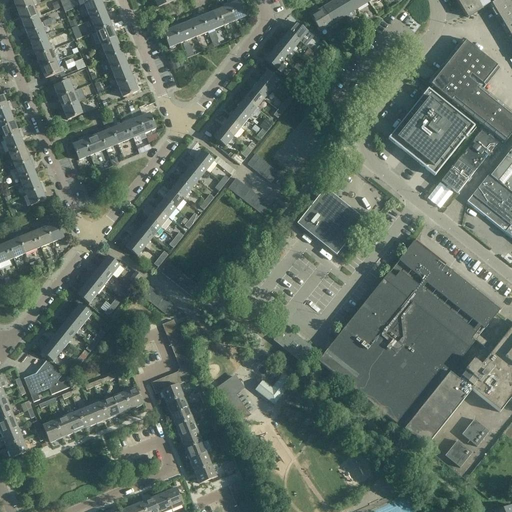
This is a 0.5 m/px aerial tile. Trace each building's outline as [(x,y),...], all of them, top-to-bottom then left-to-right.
[(29,0),(14,0),(12,1),(17,13),(35,5),(34,1),(31,2),(29,0)] [(62,0),(64,11),(73,10),(71,0),(62,0)] [(103,0),(96,0),(84,5),(90,19),(104,13),(101,4),(104,3),(103,0)] [(356,10),(350,0),(334,0),(334,1),(344,17),(356,10)] [(368,2),(366,0),(350,0),(356,10),(368,2)] [(455,0),(466,18),(495,0),(455,0)] [(511,0),(499,0),(489,6),(511,44),(511,0)] [(231,1),(226,3),(234,22),(245,17),(239,2),(232,5),(231,1)] [(344,17),(334,1),(322,8),(332,24),(344,17)] [(224,9),(214,12),(220,27),(234,22),(226,3),(222,4),(224,9)] [(35,5),(17,13),(21,24),(37,17),(44,14),(42,10),(35,13),(32,6),(35,5)] [(332,24),(322,8),(309,16),(319,32),(332,24)] [(205,16),(204,13),(204,12),(199,13),(207,33),(220,27),(214,12),(205,16)] [(104,13),(90,19),(95,32),(113,25),(111,20),(108,22),(104,13)] [(197,19),(187,23),(193,38),(207,33),(199,13),(195,15),(197,19)] [(37,17),(21,24),(26,35),(44,27),(45,27),(55,23),(53,20),(43,24),(43,23),(40,24),(37,17)] [(176,23),(172,24),(180,44),(193,38),(187,23),(178,27),(176,23)] [(294,23),(287,33),(299,43),(307,33),(294,23)] [(168,48),(180,44),(172,24),(167,26),(169,30),(162,33),(168,48)] [(113,25),(95,32),(101,46),(116,40),(112,31),(115,29),(113,25)] [(44,27),(26,35),(30,46),(46,40),(54,36),(53,32),(44,35),(42,29),(45,27),(44,27)] [(299,43),(287,33),(279,42),(291,52),(299,43)] [(46,40),(30,46),(35,57),(54,49),(52,45),(49,46),(46,40)] [(116,40),(101,46),(106,60),(125,52),(123,48),(119,49),(116,40)] [(462,40),(427,83),(457,107),(504,144),(511,134),(511,113),(483,90),(500,69),(494,65),(462,40)] [(196,41),(184,46),(189,56),(201,51),(196,41)] [(291,52),(279,42),(271,52),(284,62),(291,52)] [(317,57),(323,50),(318,47),(313,54),(317,57)] [(54,49),(35,57),(39,68),(55,62),(58,60),(57,56),(53,57),(51,51),(54,50),(54,49)] [(125,52),(106,60),(112,73),(127,67),(123,58),(126,57),(125,52)] [(284,62),(271,52),(264,62),(276,71),(284,62)] [(317,57),(313,54),(308,60),(312,63),(317,57)] [(55,62),(39,68),(44,80),(63,72),(61,67),(58,68),(55,62)] [(302,76),(307,69),(303,66),(298,73),(302,76)] [(127,67),(112,73),(117,87),(136,79),(134,75),(130,76),(127,67)] [(266,71),(258,81),(270,91),(278,81),(266,71)] [(302,76),(298,73),(293,79),(297,82),(302,76)] [(136,79),(117,87),(122,98),(137,92),(134,85),(138,84),(136,79)] [(53,87),(57,98),(76,90),(74,86),(71,87),(68,80),(53,87)] [(270,91),(258,81),(250,91),(262,100),(270,91)] [(76,90),(57,98),(62,109),(81,101),(79,97),(76,98),(73,92),(76,91),(76,90)] [(427,90),(400,124),(388,140),(434,177),(473,127),(427,90)] [(262,100),(250,91),(243,100),(255,110),(262,100)] [(2,96),(0,97),(0,110),(11,106),(9,102),(5,103),(2,96)] [(284,102),(288,106),(293,101),(288,97),(284,102)] [(255,110),(243,100),(235,110),(247,119),(255,110)] [(81,101),(62,109),(66,121),(85,113),(83,108),(80,109),(77,103),(81,102),(81,101)] [(277,112),(281,115),(288,106),(284,102),(277,112)] [(11,106),(0,110),(0,126),(13,121),(9,112),(12,111),(11,106)] [(142,117),(141,114),(139,109),(135,111),(144,134),(155,129),(149,114),(142,117)] [(247,119),(235,110),(228,119),(239,129),(247,119)] [(134,121),(124,124),(130,139),(144,134),(135,111),(130,113),(134,121)] [(115,128),(113,125),(110,117),(106,118),(109,126),(117,145),(130,139),(124,124),(115,128)] [(239,129),(228,119),(220,129),(232,138),(239,129)] [(13,121),(0,126),(0,133),(3,141),(22,134),(20,129),(16,131),(13,121)] [(266,134),(271,127),(267,124),(261,131),(266,134)] [(106,132),(97,135),(103,151),(117,145),(109,126),(105,128),(106,132)] [(232,138),(220,129),(212,139),(224,148),(232,138)] [(266,134),(261,131),(257,137),(261,140),(266,134)] [(481,132),(441,182),(456,194),(496,145),(481,132)] [(22,134),(3,141),(9,155),(24,149),(20,140),(23,138),(22,134)] [(86,136),(82,137),(89,156),(103,151),(97,135),(88,139),(86,136)] [(77,161),(89,156),(82,137),(77,139),(79,143),(71,146),(77,161)] [(250,153),(256,146),(252,143),(246,150),(250,153)] [(24,149),(9,155),(14,169),(33,161),(31,157),(27,158),(24,149)] [(511,149),(489,178),(487,176),(467,202),(505,233),(504,235),(507,237),(511,230),(511,149)] [(250,153),(246,150),(241,156),(246,159),(250,153)] [(201,153),(193,163),(205,172),(213,162),(201,153)] [(255,156),(247,165),(252,169),(260,159),(255,156)] [(260,159),(252,169),(257,173),(264,163),(260,159)] [(33,161),(14,169),(20,182),(35,176),(31,167),(35,165),(33,161)] [(205,172),(193,163),(185,172),(197,182),(205,172)] [(264,163),(257,173),(261,177),(269,167),(264,163)] [(269,167),(261,177),(266,180),(274,170),(269,167)] [(274,170),(266,180),(271,184),(279,174),(274,170)] [(197,182),(185,172),(178,182),(190,191),(197,182)] [(35,176),(20,182),(25,196),(44,189),(42,184),(39,185),(35,176)] [(223,187),(229,180),(225,176),(219,183),(223,187)] [(281,177),(274,186),(280,191),(287,182),(281,177)] [(228,189),(232,193),(240,183),(235,179),(228,189)] [(190,191),(178,182),(170,191),(182,200),(190,191)] [(223,187),(219,183),(215,189),(219,192),(223,187)] [(232,193),(237,197),(245,187),(240,183),(232,193)] [(237,197),(242,200),(250,191),(245,187),(237,197)] [(44,189),(25,196),(30,207),(45,201),(42,195),(46,193),(44,189)] [(182,200),(170,191),(163,200),(174,210),(182,200)] [(242,200),(247,204),(255,194),(250,191),(242,200)] [(297,225),(307,233),(336,256),(364,222),(325,191),(297,225)] [(247,204),(252,208),(259,198),(255,194),(247,204)] [(208,206),(214,199),(210,195),(204,202),(208,206)] [(252,208),(256,212),(264,202),(259,198),(252,208)] [(174,210),(163,200),(155,210),(167,219),(174,210)] [(208,206),(204,202),(199,208),(204,211),(208,206)] [(264,202),(256,212),(261,215),(269,205),(264,202)] [(167,219),(155,210),(147,219),(159,229),(167,219)] [(193,225),(199,218),(194,214),(189,221),(193,225)] [(159,229),(147,219),(140,229),(152,238),(159,229)] [(193,225),(189,221),(184,227),(188,230),(193,225)] [(49,223),(44,224),(51,243),(62,239),(56,223),(50,226),(49,223)] [(41,230),(32,233),(38,249),(51,243),(44,224),(39,226),(41,230)] [(152,238),(140,229),(132,238),(144,248),(152,238)] [(21,234),(17,236),(24,254),(38,249),(32,233),(23,237),(21,234)] [(178,244),(183,237),(179,233),(173,240),(178,244)] [(13,241),(4,245),(10,260),(24,254),(17,236),(12,238),(13,241)] [(144,248),(132,238),(124,248),(136,258),(144,248)] [(178,244),(173,240),(169,246),(173,249),(178,244)] [(317,363),(424,449),(470,391),(499,413),(511,396),(511,327),(479,368),(472,362),(463,372),(465,373),(458,382),(448,374),(499,311),(415,245),(412,243),(317,363)] [(0,263),(10,260),(4,245),(0,246),(0,263)] [(163,263),(168,256),(164,252),(158,259),(163,263)] [(107,257),(99,267),(110,276),(118,267),(107,257)] [(163,263),(158,259),(153,265),(158,268),(163,263)] [(170,264),(162,274),(166,277),(174,268),(170,264)] [(110,276),(99,267),(91,276),(103,286),(110,276)] [(174,268),(166,277),(171,281),(179,271),(174,268)] [(179,271),(171,281),(175,285),(183,275),(179,271)] [(136,272),(129,280),(135,284),(141,277),(136,272)] [(183,275),(175,285),(180,288),(188,278),(183,275)] [(103,286),(91,276),(83,286),(95,295),(103,286)] [(188,278),(180,288),(184,292),(192,282),(188,278)] [(129,292),(135,284),(130,281),(125,288),(129,292)] [(192,282),(184,292),(189,295),(197,285),(192,282)] [(197,285),(189,295),(193,299),(201,289),(197,285)] [(95,295),(83,286),(75,296),(87,305),(95,295)] [(149,287),(141,297),(146,301),(154,291),(149,287)] [(129,292),(125,288),(120,294),(125,297),(129,292)] [(154,291),(146,301),(151,304),(159,295),(154,291)] [(159,295),(151,304),(156,308),(163,298),(159,295)] [(163,298),(156,308),(160,312),(168,302),(163,298)] [(114,311),(119,303),(115,300),(110,307),(114,311)] [(168,302),(160,312),(165,316),(173,306),(168,302)] [(79,306),(71,315),(82,325),(90,315),(79,306)] [(114,311),(110,307),(105,313),(109,316),(114,311)] [(82,325),(71,315),(63,325),(75,334),(82,325)] [(173,322),(162,327),(164,332),(175,327),(173,322)] [(75,334),(63,325),(55,334),(67,344),(75,334)] [(175,327),(164,332),(166,337),(177,332),(175,327)] [(315,351),(285,327),(273,341),(303,366),(315,351)] [(101,331),(96,336),(101,340),(105,334),(101,331)] [(177,332),(166,337),(168,342),(180,338),(177,332)] [(67,344),(55,334),(48,344),(59,353),(67,344)] [(96,336),(89,346),(93,349),(101,340),(96,336)] [(180,338),(168,342),(170,348),(182,343),(180,338)] [(182,343),(170,348),(173,353),(184,348),(182,343)] [(59,353),(48,344),(40,353),(51,363),(59,353)] [(89,346),(81,355),(86,359),(93,349),(89,346)] [(184,348),(173,353),(175,359),(186,354),(184,348)] [(186,354),(175,359),(177,364),(188,359),(186,354)] [(81,355),(74,365),(78,368),(86,359),(81,355)] [(188,359),(177,364),(179,369),(191,364),(188,359)] [(61,376),(45,363),(35,376),(24,380),(33,403),(39,401),(37,395),(49,390),(51,396),(71,388),(69,383),(68,381),(60,384),(57,382),(61,376)] [(191,364),(179,369),(177,373),(182,384),(192,380),(196,378),(191,364)] [(78,368),(74,365),(69,370),(73,374),(78,368)] [(177,373),(172,375),(176,387),(178,386),(182,384),(177,373)] [(266,396),(275,403),(292,382),(283,374),(272,388),(262,380),(257,387),(267,395),(266,396)] [(172,375),(166,378),(171,389),(176,387),(172,375)] [(166,378),(161,380),(166,391),(171,389),(166,378)] [(217,389),(239,420),(247,414),(233,395),(241,389),(233,378),(234,378),(233,378),(217,389)] [(100,381),(100,380),(92,384),(94,388),(102,385),(102,384),(106,383),(104,379),(100,381)] [(161,380),(156,382),(160,393),(161,393),(166,391),(161,380)] [(156,382),(151,384),(156,395),(160,393),(156,382)] [(176,387),(171,389),(166,391),(161,393),(166,405),(183,398),(178,386),(176,387)] [(135,389),(123,394),(130,411),(141,406),(135,389)] [(69,393),(71,398),(79,394),(77,390),(69,393)] [(123,394),(111,399),(118,415),(130,411),(123,394)] [(183,398),(166,405),(171,416),(187,409),(183,398)] [(111,399),(100,404),(107,420),(118,415),(111,399)] [(100,404),(88,408),(95,425),(107,420),(100,404)] [(8,407),(0,409),(0,423),(12,418),(8,407)] [(88,408),(77,413),(84,429),(95,425),(88,408)] [(187,409),(171,416),(175,428),(192,421),(187,409)] [(77,413),(65,418),(72,434),(84,429),(77,413)] [(12,418),(0,423),(0,435),(0,436),(17,430),(12,418)] [(65,418),(54,422),(61,439),(72,434),(65,418)] [(192,421),(175,428),(180,439),(197,432),(192,421)] [(476,448),(488,433),(473,421),(461,436),(476,448)] [(54,422),(42,427),(49,444),(61,439),(54,422)] [(17,430),(0,436),(5,448),(22,441),(17,430)] [(197,432),(180,439),(185,451),(201,444),(197,432)] [(22,441),(5,448),(10,460),(26,453),(22,441)] [(459,469),(471,454),(456,442),(444,457),(459,469)] [(201,444),(185,451),(189,462),(206,455),(201,444)] [(206,455),(189,462),(194,474),(211,467),(206,455)] [(211,467),(194,474),(199,485),(216,479),(211,467)] [(239,482),(227,487),(229,492),(241,488),(239,482)] [(241,488),(229,492),(231,498),(243,493),(241,488)] [(176,489),(164,494),(171,511),(183,506),(176,489)] [(243,493),(231,498),(234,503),(245,498),(243,493)] [(168,511),(171,511),(164,494),(152,499),(157,511),(168,511)] [(245,498),(234,503),(236,508),(247,503),(245,498)] [(157,511),(152,499),(141,504),(144,511),(157,511)] [(247,503),(236,508),(237,511),(241,511),(249,509),(247,503)]
